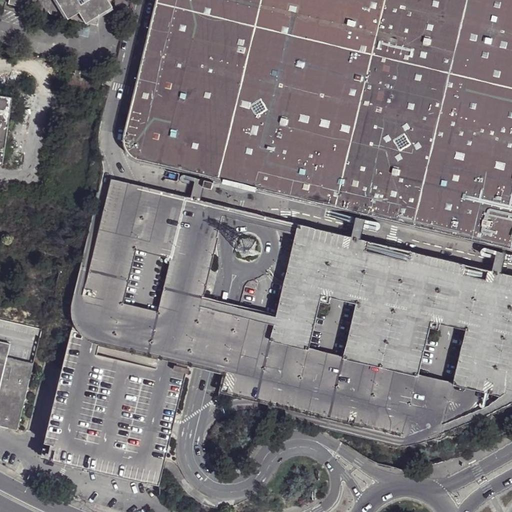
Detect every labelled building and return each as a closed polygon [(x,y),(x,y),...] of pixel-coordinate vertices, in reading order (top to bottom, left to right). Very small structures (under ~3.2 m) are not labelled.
[(10,0),(10,3),(48,13),(50,10),(52,13),(99,25),(101,15),(114,6),(109,0),(10,0)] [(511,0),(154,0),(121,141),(121,145),(123,152),(129,159),(136,161),(238,186),(511,252),(511,0)] [(0,163),(2,164),(13,97),(0,94),(0,163)] [(220,224),(222,217),(228,219),(297,236),(298,231),(299,227),(275,220),(200,201),(204,181),(195,179),(190,199),(127,184),(111,181),(106,203),(82,296),(78,295),(75,295),(72,307),(71,316),(73,322),(74,327),(80,336),(87,342),(92,343),(168,361),(188,366),(206,371),(223,374),(219,394),(401,438),(400,442),(399,448),(425,444),(441,438),(441,434),(450,430),(511,403),(511,400),(509,400),(452,386),(416,376),(344,359),(305,349),(272,341),(278,316),(260,312),(225,303),(203,298),(208,277),(220,224)] [(511,278),(499,275),(501,268),(504,256),(497,254),(494,267),(492,274),(357,241),(359,234),(362,222),(356,221),(354,232),(352,240),(299,227),(298,231),(297,236),(288,274),(278,316),(276,322),(272,341),(305,349),(319,293),(358,302),(344,359),(416,376),(429,322),(465,331),(452,386),(509,400),(511,400),(511,278)] [(73,322),(45,440),(51,442),(56,443),(53,460),(159,486),(164,466),(174,425),(188,366),(168,361),(92,343),(87,342),(80,336),(74,327),(73,322)] [(0,425),(18,430),(31,377),(34,365),(26,362),(8,358),(12,345),(0,342),(0,425)]
